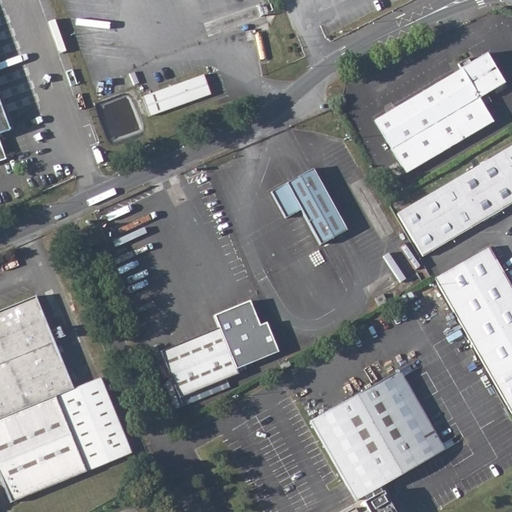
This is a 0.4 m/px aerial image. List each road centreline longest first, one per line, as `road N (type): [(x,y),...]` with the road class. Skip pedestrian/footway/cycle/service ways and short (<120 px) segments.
road 1 (residential): [(442,9),(339,57),(257,123),(0,241)]
road 2 (unknown): [(154,171),(195,323)]
